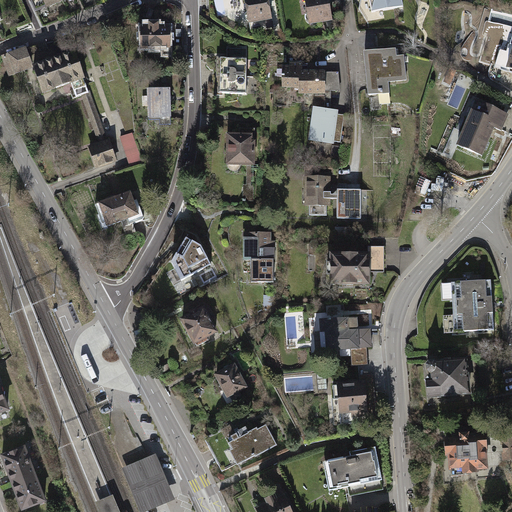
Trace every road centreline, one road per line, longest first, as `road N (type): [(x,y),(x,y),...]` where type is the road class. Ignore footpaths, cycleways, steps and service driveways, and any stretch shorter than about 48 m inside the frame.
road 1 (residential): [(108,311),(177,201),(191,154),(199,89),(193,0)]
road 2 (residential): [(475,216),(419,274),(395,318),(407,511)]
road 3 (residential): [(214,511),(108,311)]
road 4 (residential): [(108,311),(0,114)]
road 5 (residential): [(0,50),(130,0)]
